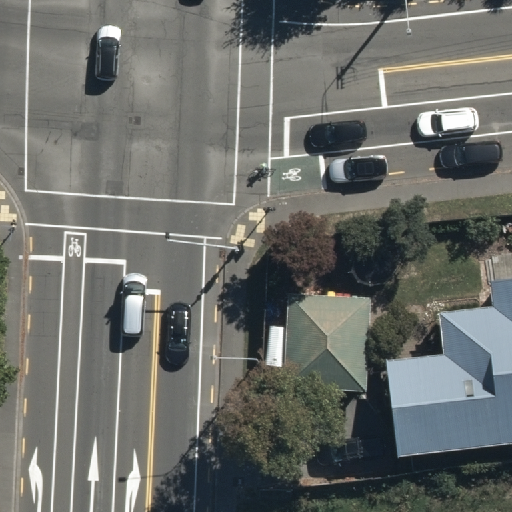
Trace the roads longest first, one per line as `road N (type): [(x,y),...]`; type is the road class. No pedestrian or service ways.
road 1 (secondary): [(130,511),(150,79)]
road 2 (secondary): [(150,79),(344,92),(511,76)]
road 3 (secondary): [(0,59),(150,79)]
